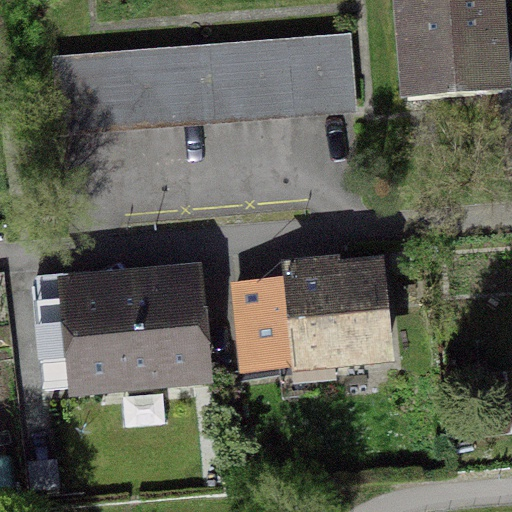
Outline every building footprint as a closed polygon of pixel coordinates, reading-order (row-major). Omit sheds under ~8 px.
[(499,96),(495,54),(490,0),(397,0),(406,104),(499,96)] [(53,66),(58,131),(349,108),(344,44),(53,66)] [(511,52),(495,54),(499,96),(506,180),(511,179),(511,52)] [(382,361),(374,279),(302,285),(300,271),(288,272),(289,287),(233,292),(241,374),(382,361)] [(74,391),(199,378),(191,293),(78,303),(77,293),(62,294),(62,289),(30,292),(37,362),(70,358),(74,391)]
